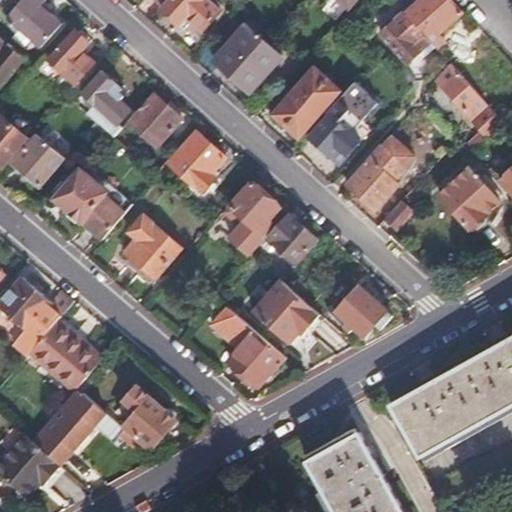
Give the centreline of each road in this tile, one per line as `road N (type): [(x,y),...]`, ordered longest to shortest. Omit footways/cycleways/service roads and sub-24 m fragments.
road 1 (residential): [(91,0),(448,319)]
road 2 (residential): [(243,428),(0,212)]
road 3 (residential): [(448,319),(243,428)]
road 4 (residential): [(243,428),(99,511)]
